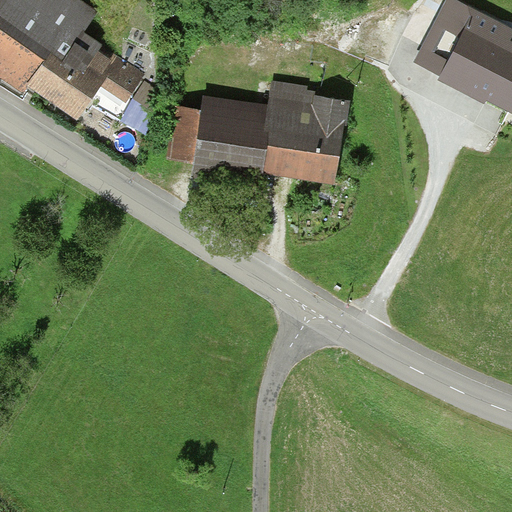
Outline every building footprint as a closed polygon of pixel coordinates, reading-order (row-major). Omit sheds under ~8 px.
[(63,0),(0,0),(0,74),(34,96),(37,91),(77,117),(99,84),(125,101),(142,75),(76,32),(87,15),(63,0)] [(453,71),(473,31),(447,18),(427,58),(453,71)] [(453,71),(444,88),(485,108),(490,99),(511,109),(511,34),(479,18),(473,31),(453,71)] [(272,109),(263,176),(335,186),(346,105),(310,100),(311,89),(276,84),(272,109)] [(198,161),(197,167),(263,176),(272,109),(207,100),(205,114),(198,161)] [(169,157),(198,161),(205,114),(175,110),(169,157)]
